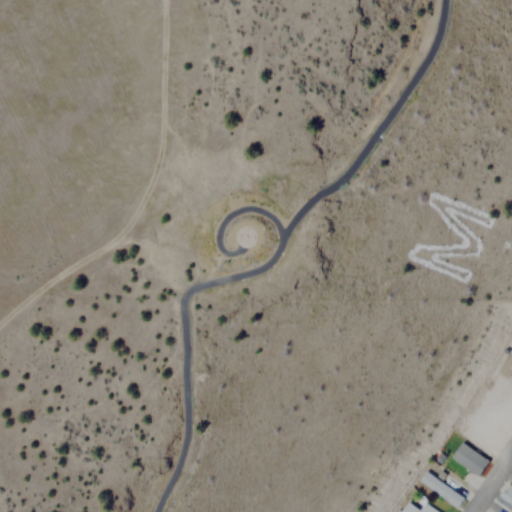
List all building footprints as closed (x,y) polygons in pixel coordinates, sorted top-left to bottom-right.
[(511,349),(498,372),(508,379),(511,372),(511,349)] [(488,460),(460,441),(449,456),(477,476),(488,460)] [(452,505),(458,497),(425,470),(418,478),(452,505)] [(503,511),(511,511),(511,486),(506,483),(491,504),(503,511)] [(437,511),(422,502),(417,509),(404,501),(397,511),(437,511)]
